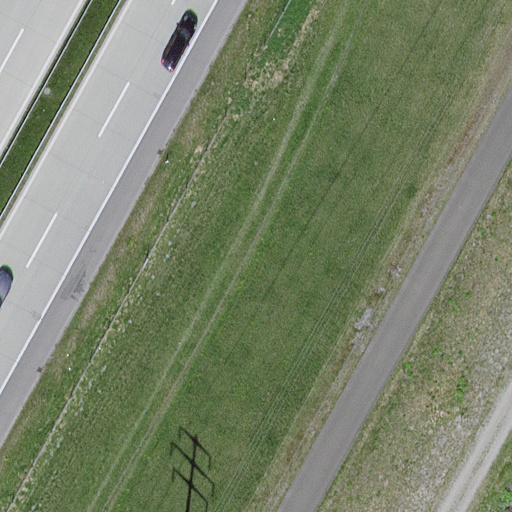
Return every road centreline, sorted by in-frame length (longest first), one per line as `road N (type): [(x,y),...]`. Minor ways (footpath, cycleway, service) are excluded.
road 1 (track): [(511,125),(300,511)]
road 2 (motorway): [(0,314),(177,0)]
